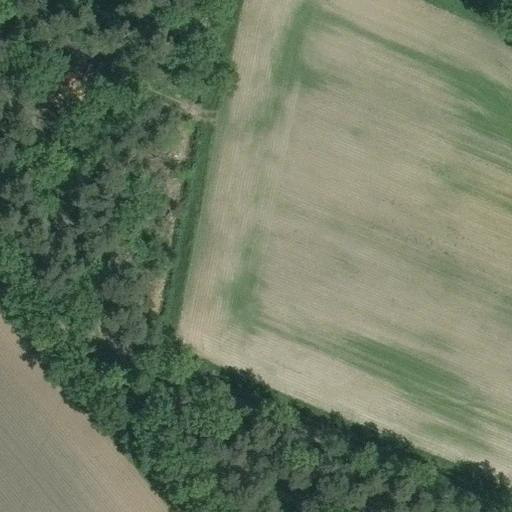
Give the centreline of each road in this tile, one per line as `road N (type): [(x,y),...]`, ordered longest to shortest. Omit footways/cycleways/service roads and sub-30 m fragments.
road 1 (track): [(501,511),(133,364),(0,55)]
road 2 (track): [(133,364),(117,449),(0,304)]
